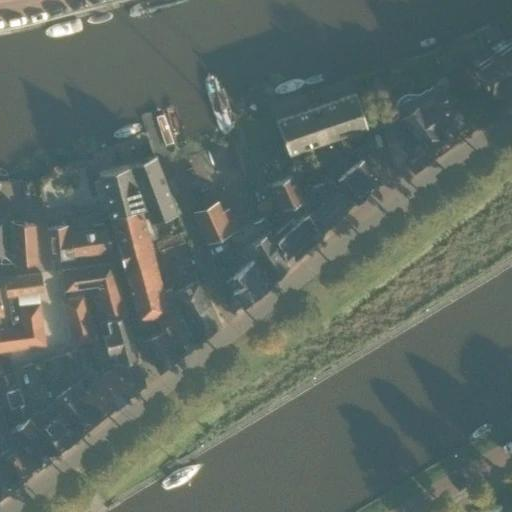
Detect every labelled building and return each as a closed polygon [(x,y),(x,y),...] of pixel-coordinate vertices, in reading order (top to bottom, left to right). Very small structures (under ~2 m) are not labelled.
[(511,42),(495,55),(511,77),(511,42)] [(511,85),(511,77),(495,55),(474,70),(495,98),(497,97),(500,97),(511,89),(510,87),(511,85)] [(417,102),(414,99),(410,98),(406,99),(403,101),(400,104),(399,108),(400,112),(402,116),(390,124),(401,138),(412,129),(427,149),(429,147),(433,147),(440,142),(441,138),(443,137),(440,133),(446,129),(448,131),(449,130),(448,128),(454,123),(448,115),(449,114),(446,109),(449,107),(450,109),(456,105),(452,99),(450,100),(439,86),(417,102)] [(356,93),(315,107),(276,121),(288,153),(327,140),(366,126),(356,93)] [(144,207),(139,208),(145,229),(178,218),(154,155),(129,164),(144,207)] [(306,170),(321,164),(318,155),(305,160),(306,170)] [(337,178),(357,205),(366,198),(364,195),(381,183),(362,159),(337,178)] [(98,173),(110,216),(139,208),(144,207),(129,164),(117,167),(98,173)] [(292,174),(270,184),(282,210),(304,200),(298,188),(292,174)] [(311,188),(335,220),(352,203),(330,179),(311,188)] [(308,213),(321,233),(335,220),(311,188),(310,189),(307,184),(298,188),(304,200),(310,211),(308,213)] [(256,204),(260,214),(272,208),(268,198),(256,204)] [(207,243),(238,229),(228,208),(222,211),(217,200),(193,211),(207,243)] [(116,243),(117,243),(123,268),(137,320),(156,315),(170,312),(162,291),(145,229),(139,208),(110,216),(109,216),(116,241),(116,242),(116,243)] [(302,251),(321,233),(308,213),(306,212),(292,225),(289,220),(274,234),(288,264),(292,260),(296,259),(301,255),(302,251)] [(287,268),(262,217),(254,222),(262,236),(246,247),(247,248),(252,258),(272,282),(287,268)] [(0,262),(13,262),(10,221),(0,220),(0,262)] [(33,223),(10,221),(13,262),(36,262),(33,223)] [(71,233),(73,250),(76,250),(77,256),(112,251),(104,223),(93,226),(94,230),(71,233)] [(76,250),(73,250),(71,233),(66,234),(65,225),(47,228),(50,259),(77,256),(76,250)] [(272,282),(252,258),(247,248),(241,253),(250,262),(226,283),(244,305),(272,282)] [(98,296),(97,291),(103,290),(102,286),(117,284),(111,263),(78,268),(83,288),(89,288),(91,297),(98,296)] [(66,290),(83,288),(78,268),(61,270),(66,290)] [(169,288),(162,291),(170,312),(178,307),(197,342),(220,324),(212,309),(200,285),(205,282),(199,268),(192,270),(197,280),(172,293),(169,288)] [(41,273),(4,278),(9,321),(20,320),(19,318),(18,306),(39,304),(37,292),(43,291),(41,273)] [(97,291),(98,296),(91,297),(99,322),(98,322),(125,315),(117,284),(102,286),(103,290),(97,291)] [(64,311),(86,305),(83,294),(61,300),(64,311)] [(40,315),(39,304),(18,306),(19,318),(40,315)] [(64,311),(67,322),(89,316),(86,305),(64,311)] [(178,357),(197,342),(178,307),(170,312),(156,315),(163,329),(178,357)] [(21,328),(41,325),(40,315),(19,318),(20,320),(21,328)] [(131,337),(125,315),(98,322),(101,333),(102,334),(105,345),(131,337)] [(90,318),(89,316),(67,322),(70,333),(92,327),(90,318)] [(9,321),(10,326),(4,326),(8,352),(23,350),(22,338),(21,328),(20,320),(9,321)] [(22,338),(43,335),(41,325),(21,328),(22,338)] [(73,345),(95,339),(92,327),(70,333),(73,345)] [(147,353),(159,372),(178,357),(163,329),(143,339),(147,353)] [(23,350),(44,348),(43,335),(22,338),(23,350)] [(137,359),(131,337),(105,345),(108,355),(115,354),(116,357),(118,365),(137,359)] [(114,366),(100,377),(119,404),(144,384),(137,359),(118,365),(114,366)] [(52,400),(61,410),(80,434),(97,420),(78,395),(83,392),(83,391),(80,378),(77,366),(63,377),(69,387),(52,400)] [(83,392),(78,395),(97,420),(119,404),(100,377),(83,391),(83,392)] [(26,451),(21,456),(26,466),(30,473),(56,453),(28,417),(24,405),(17,387),(8,391),(14,406),(13,407),(18,423),(10,430),(26,451)] [(61,410),(49,420),(40,408),(35,412),(32,402),(24,405),(28,417),(56,453),(80,434),(61,410)] [(30,473),(26,466),(21,456),(7,430),(0,406),(0,434),(5,444),(6,444),(8,448),(0,453),(0,456),(15,485),(30,473)] [(0,497),(15,485),(0,456),(0,497)]
